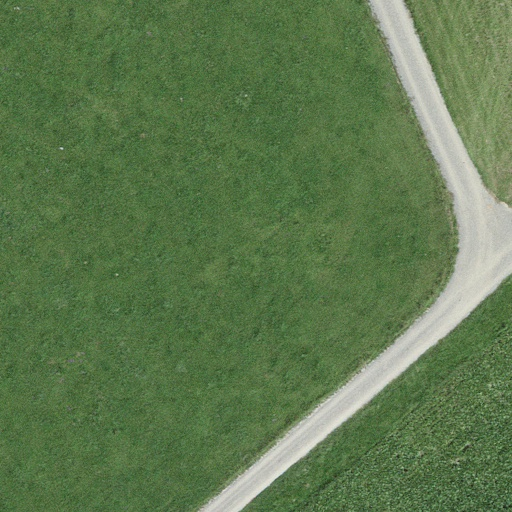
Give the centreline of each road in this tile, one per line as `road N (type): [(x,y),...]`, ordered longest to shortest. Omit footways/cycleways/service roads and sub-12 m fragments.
road 1 (track): [(238,511),(511,275)]
road 2 (track): [(503,283),(394,0)]
